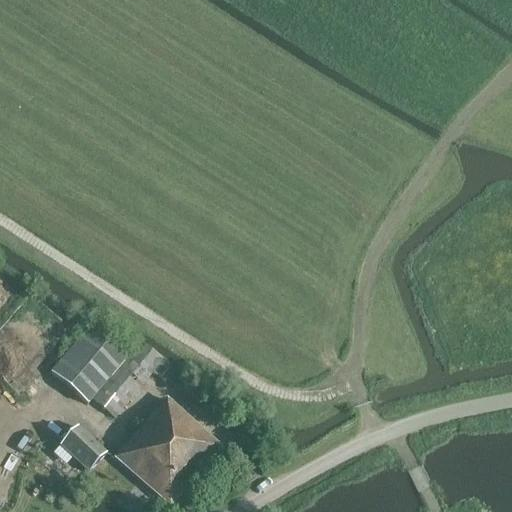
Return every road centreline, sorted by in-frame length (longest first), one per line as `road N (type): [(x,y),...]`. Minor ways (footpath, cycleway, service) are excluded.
road 1 (track): [(378,437),(361,396),(372,265),(447,142),(511,69)]
road 2 (track): [(361,388),(295,399),(249,384),(0,221)]
road 3 (tertiary): [(244,511),(394,431)]
road 4 (tertiary): [(394,431),(511,400)]
